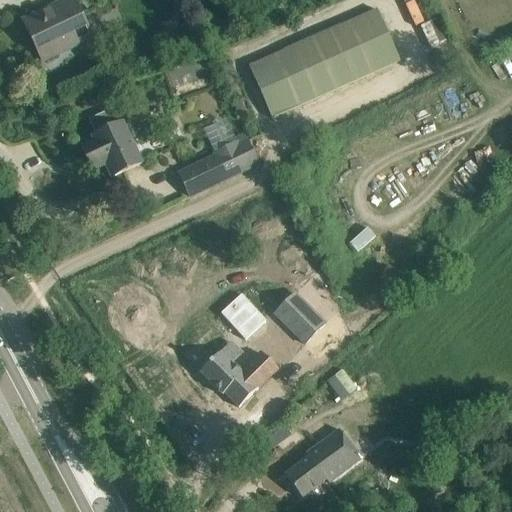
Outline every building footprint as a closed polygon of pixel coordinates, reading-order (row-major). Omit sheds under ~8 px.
[(92,40),(72,0),(70,0),(24,22),(40,57),(41,56),(43,61),(49,64),(59,59),(60,56),(92,40)] [(377,12),(250,68),(272,117),(398,61),(377,12)] [(94,142),(82,148),(91,168),(104,162),(106,166),(112,178),(130,170),(142,164),(123,123),(121,124),(109,129),(102,114),(89,121),(96,136),(92,138),(94,142)] [(179,174),(190,198),(259,165),(248,142),(179,174)] [(300,299),(278,318),(304,352),(326,333),(300,299)] [(222,354),(200,374),(219,399),(221,397),(233,414),(274,378),(262,362),(241,380),(222,354)] [(291,437),(284,428),(275,437),(281,444),(291,437)] [(339,431),(323,443),(307,455),(309,458),(285,477),(302,500),(326,481),(329,484),(361,461),(339,431)]
